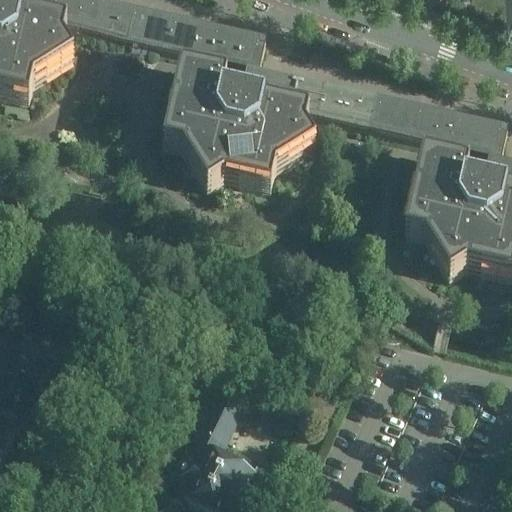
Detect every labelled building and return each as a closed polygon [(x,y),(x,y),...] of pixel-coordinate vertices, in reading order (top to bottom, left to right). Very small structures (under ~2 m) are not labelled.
[(1,0),(0,7),(0,103),(28,110),(33,91),(72,66),(62,49),(65,34),(134,49),(141,16),(71,0),(1,0)] [(141,16),(134,49),(246,75),(239,105),(222,101),(226,86),(180,75),(162,153),(180,157),(206,198),(223,187),(270,198),(274,180),(315,154),(304,138),(307,122),(376,137),(383,104),(259,76),(266,44),(141,16)] [(383,104),(376,137),(487,162),(480,194),(463,190),(467,173),(421,163),(404,242),(422,246),(448,286),(465,275),(511,286),(511,283),(511,167),(501,165),(508,132),(383,104)] [(0,368),(0,415),(22,425),(27,414),(42,420),(61,376),(13,356),(6,371),(0,368)] [(341,409),(310,395),(300,417),(331,431),(341,409)] [(185,463),(173,489),(168,499),(196,511),(244,511),(261,478),(247,471),(245,476),(218,463),(244,408),(219,396),(187,464),(185,463)]
